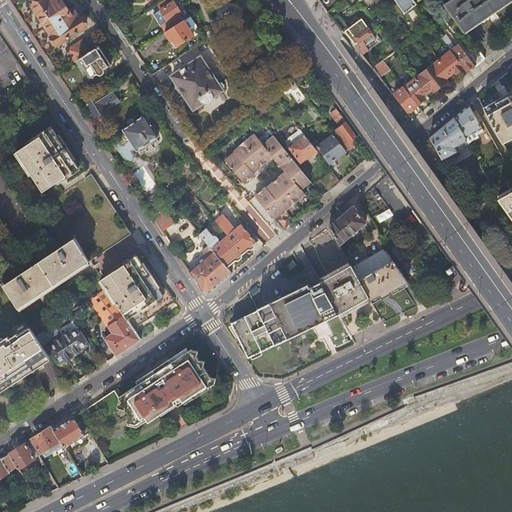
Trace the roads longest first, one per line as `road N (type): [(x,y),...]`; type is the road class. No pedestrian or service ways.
road 1 (residential): [(202,314),(511,51)]
road 2 (secondary): [(287,0),(511,316)]
road 3 (residential): [(0,5),(202,314)]
road 4 (primary): [(511,284),(258,406)]
road 5 (primary): [(273,431),(511,335)]
road 6 (residential): [(202,314),(0,441)]
road 7 (primary): [(258,406),(52,511)]
road 8 (primary): [(97,511),(273,431)]
road 9 (residential): [(186,140),(93,0)]
